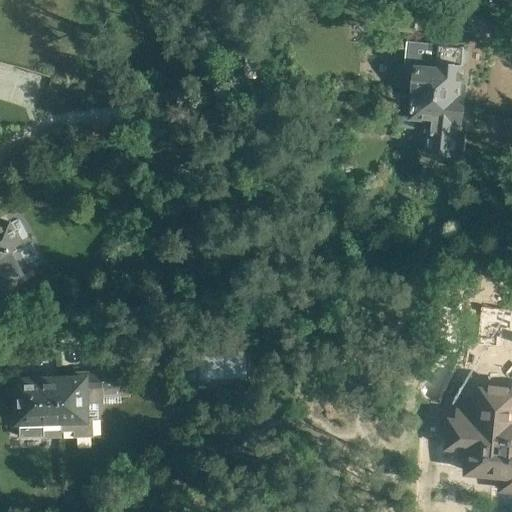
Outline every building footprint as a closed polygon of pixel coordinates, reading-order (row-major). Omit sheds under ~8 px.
[(399,15),(397,32),(414,34),(416,17),(399,15)] [(411,95),(464,100),(465,84),(460,83),(462,62),(464,62),(467,60),(468,52),(465,50),(463,49),(463,47),(409,42),(407,64),(404,64),(399,66),(396,69),(396,78),(397,83),(401,85),(412,86),(411,95)] [(464,100),(411,95),(409,115),(398,114),(397,127),(414,128),(415,119),(427,120),(427,117),(433,118),(432,129),(428,129),(426,150),(454,152),(456,131),(461,131),(464,100)] [(10,222),(0,227),(0,287),(0,286),(0,285),(23,274),(10,250),(11,250),(9,246),(20,241),(10,222)] [(481,356),(505,357),(507,337),(511,337),(511,317),(485,316),(481,356)] [(64,377),(67,430),(75,430),(75,436),(94,436),(94,417),(91,417),(90,402),(105,402),(104,396),(130,396),(130,386),(129,386),(128,373),(128,370),(74,371),(74,377),(64,377)] [(67,430),(64,377),(17,379),(19,436),(20,436),(20,437),(43,437),(43,438),(62,437),(62,431),(63,431),(62,430),(67,430)] [(481,425),(452,422),(449,450),(475,452),(475,465),(476,466),(476,476),(504,479),(502,494),(511,495),(511,392),(509,392),(509,390),(490,389),(483,390),(481,425)]
